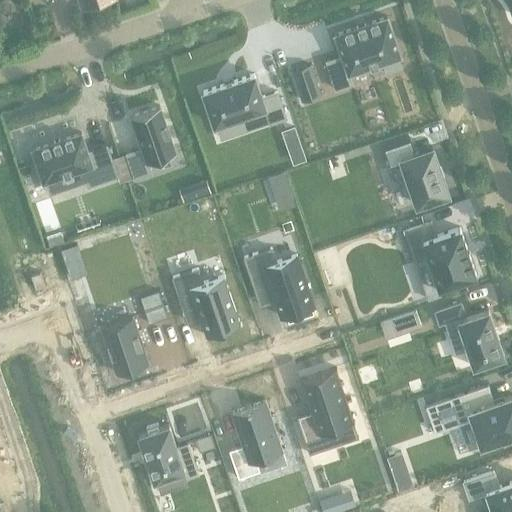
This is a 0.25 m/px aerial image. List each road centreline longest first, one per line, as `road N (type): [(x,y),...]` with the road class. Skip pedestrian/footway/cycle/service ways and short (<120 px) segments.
road 1 (residential): [(332,332),(93,418)]
road 2 (residential): [(445,0),(511,198)]
road 3 (residential): [(0,71),(185,15)]
road 4 (residential): [(0,334),(58,315),(93,418)]
